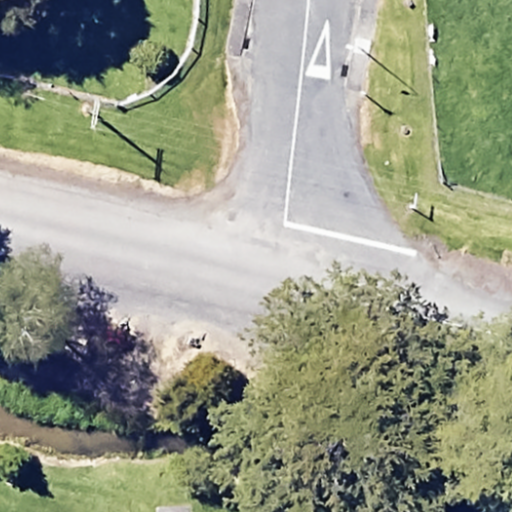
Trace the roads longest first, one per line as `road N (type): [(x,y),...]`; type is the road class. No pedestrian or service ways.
road 1 (residential): [(282,282),(0,219)]
road 2 (residential): [(282,282),(306,0)]
road 3 (residential): [(511,337),(282,282)]
